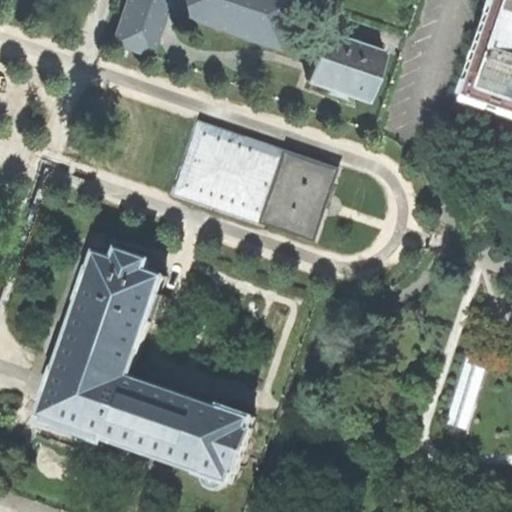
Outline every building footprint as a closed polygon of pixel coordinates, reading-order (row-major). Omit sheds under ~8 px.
[(126,0),(112,42),(150,55),(166,10),(279,48),(295,0),(126,0)] [(511,0),(508,0),(475,99),(511,111),(511,0)] [(323,30),(306,80),(327,87),(326,91),(344,98),(346,94),(366,101),(383,51),(353,40),(323,30)] [(244,137),(200,123),(176,193),(265,223),(266,221),(314,237),(325,204),(336,171),(289,155),(289,153),(244,137)] [(199,473),(203,474),(203,478),(203,480),(204,482),(206,486),(209,489),(214,490),(216,490),(219,490),(223,489),(226,486),(228,483),(232,484),(236,474),(237,474),(245,454),(253,428),(252,428),(256,417),(222,405),(222,407),(132,376),(151,323),(152,323),(162,294),(161,294),(167,276),(149,270),(152,260),(120,249),(117,259),(98,252),(93,269),(91,269),(81,299),(82,300),(58,369),(57,368),(51,385),(46,399),(47,399),(42,416),(46,418),(45,422),(53,425),(53,424),(96,439),(96,440),(104,443),(106,438),(199,471),(199,473)] [(468,352),(446,423),(465,429),(488,359),(468,352)]
